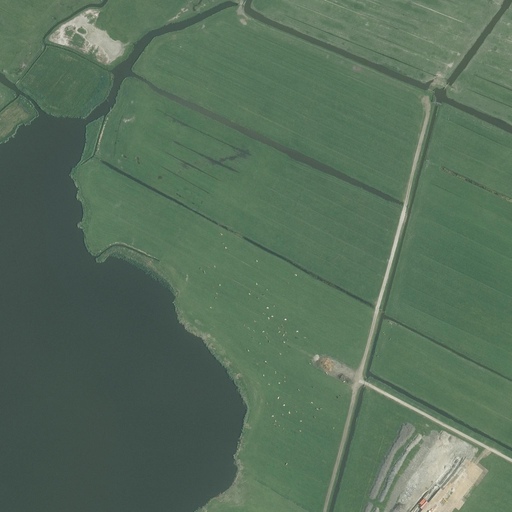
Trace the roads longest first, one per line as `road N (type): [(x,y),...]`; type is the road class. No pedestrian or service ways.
road 1 (track): [(428,96),(358,379)]
road 2 (track): [(470,98),(438,80),(428,96),(237,16),(240,0)]
road 3 (track): [(358,379),(511,461)]
road 4 (track): [(358,379),(325,511)]
